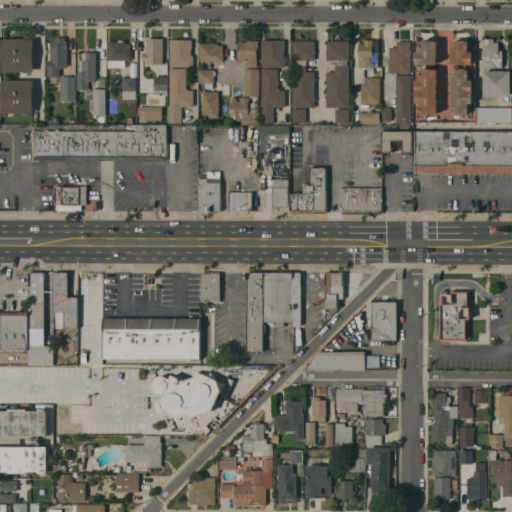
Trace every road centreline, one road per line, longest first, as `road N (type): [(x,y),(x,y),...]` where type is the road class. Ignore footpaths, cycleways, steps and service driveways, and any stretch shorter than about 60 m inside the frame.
road 1 (residential): [(511,15),(0,11)]
road 2 (residential): [(406,243),(286,376),(146,511)]
road 3 (primary): [(48,240),(332,242)]
road 4 (residential): [(415,242),(414,511)]
road 5 (residential): [(511,377),(286,376)]
